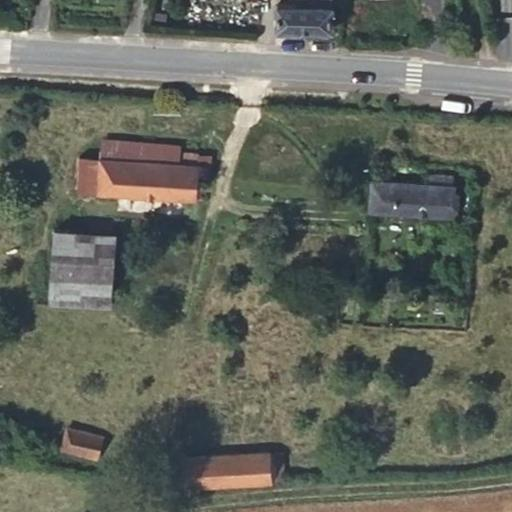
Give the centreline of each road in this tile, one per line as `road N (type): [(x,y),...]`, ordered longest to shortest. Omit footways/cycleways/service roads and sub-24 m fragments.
road 1 (secondary): [(511,83),(0,50)]
road 2 (track): [(255,62),(183,320),(153,508)]
road 3 (track): [(137,511),(279,490),(511,479)]
